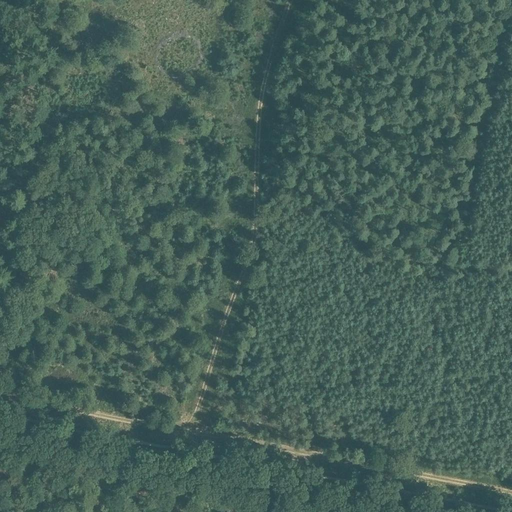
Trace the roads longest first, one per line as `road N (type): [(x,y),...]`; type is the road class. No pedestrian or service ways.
road 1 (track): [(511,496),(0,394)]
road 2 (track): [(291,0),(265,64),(249,263),(209,377),(202,434)]
